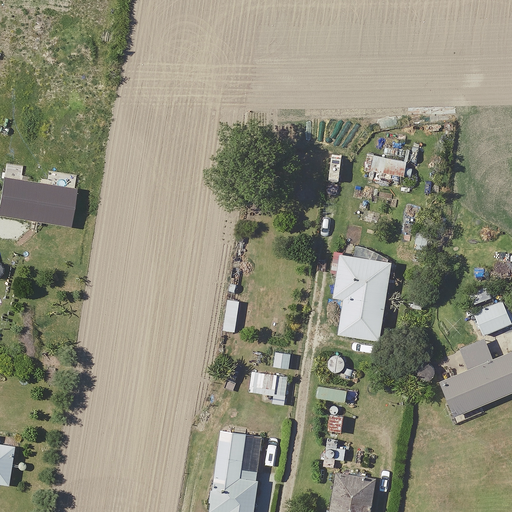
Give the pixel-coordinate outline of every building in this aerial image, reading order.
[(407,144),(384,139),(381,154),(367,151),(364,167),(400,175),(407,144)] [(414,226),(413,249),(425,249),(426,226),(414,226)] [(393,259),(340,250),(332,294),(343,296),(337,330),(379,338),(393,259)] [(491,295),(486,283),(468,291),(473,303),(491,295)] [(511,319),(511,317),(503,296),(473,309),(484,332),(511,319)] [(511,348),(492,357),(484,336),(459,346),(468,366),(439,378),(454,413),(511,388),(511,348)] [(267,346),(250,344),(248,360),(264,362),(267,346)] [(251,369),(250,391),(271,393),(270,400),(282,401),(284,371),(251,369)] [(342,404),(329,403),(327,427),(340,428),(342,404)] [(255,430),(220,425),(208,508),(225,511),(224,511),(252,511),(258,478),(239,475),(243,452),(251,453),(255,430)] [(326,434),(320,462),(333,463),(334,456),(343,457),(345,446),(339,445),(341,436),(326,434)] [(0,480),(6,482),(12,442),(0,440),(0,480)] [(368,511),(374,475),(336,470),(330,511),(368,511)]
